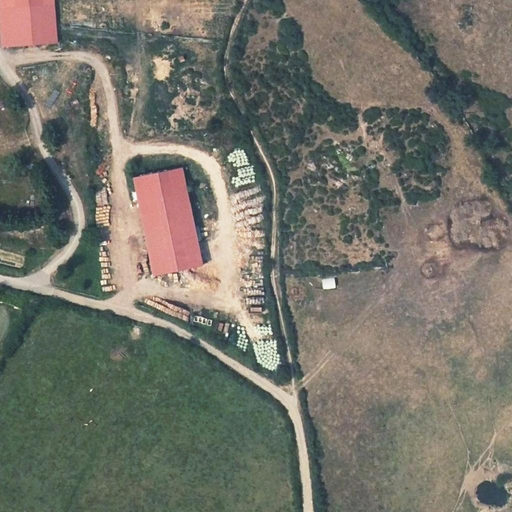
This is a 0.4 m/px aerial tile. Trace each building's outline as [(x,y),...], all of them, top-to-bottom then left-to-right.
[(53,0),(3,0),(7,47),(57,44),(53,0)] [(182,170),(133,182),(156,280),(205,268),(182,170)] [(322,289),(335,289),(335,278),(321,279),(322,289)] [(197,317),(195,322),(210,325),(212,320),(197,317)] [(256,328),(255,334),(274,337),(275,331),(256,328)]
